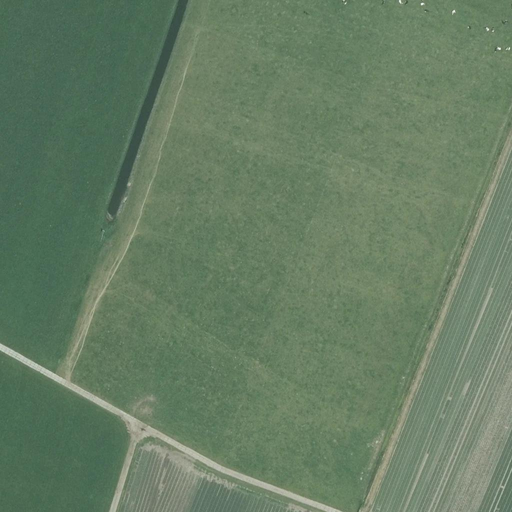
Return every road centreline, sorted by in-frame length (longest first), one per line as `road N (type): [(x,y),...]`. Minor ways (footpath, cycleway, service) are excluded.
road 1 (track): [(335,511),(141,426)]
road 2 (track): [(141,426),(0,347)]
